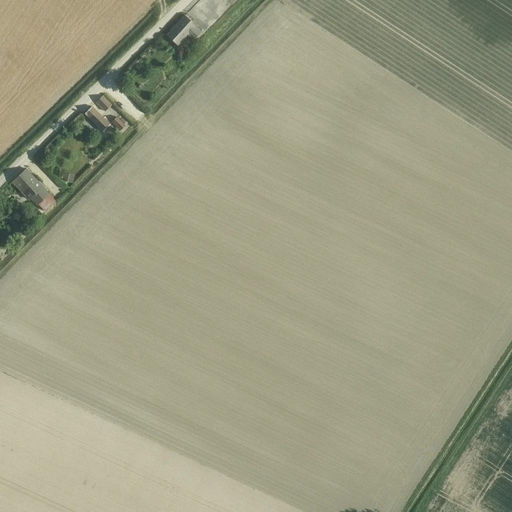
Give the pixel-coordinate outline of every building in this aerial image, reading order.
[(166,36),(174,42),(178,46),(188,35),(194,40),(202,31),(196,26),(184,16),(166,36)] [(116,107),(122,101),(112,91),(106,97),(116,107)] [(112,105),(110,103),(103,96),(96,102),(105,112),(112,105)] [(101,116),(99,114),(92,107),(85,114),(103,132),(110,125),(101,116)] [(126,113),(122,118),(132,127),(136,122),(126,113)] [(112,123),(121,131),(125,126),(117,118),(112,123)] [(26,170),(12,182),(28,200),(30,198),(37,206),(48,195),(26,170)]
